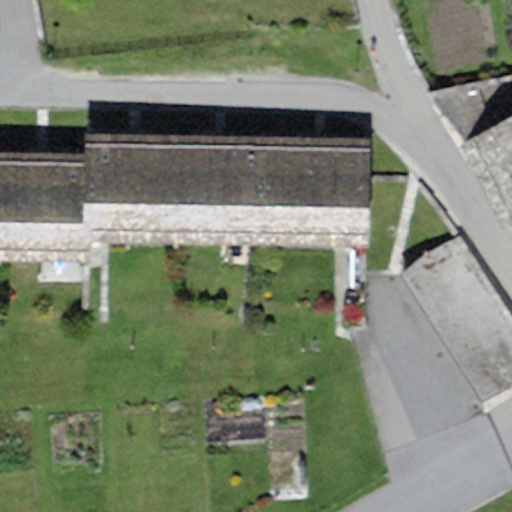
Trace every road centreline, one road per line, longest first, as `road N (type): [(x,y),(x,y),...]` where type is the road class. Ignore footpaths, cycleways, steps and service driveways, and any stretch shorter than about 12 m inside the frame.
road 1 (residential): [(0,86),(334,101),(413,123)]
road 2 (residential): [(413,123),(511,256)]
road 3 (unclassified): [(400,511),(511,441)]
road 4 (residential): [(413,123),(373,0)]
